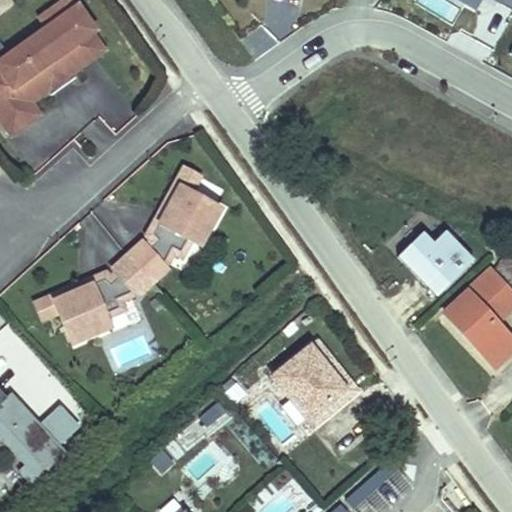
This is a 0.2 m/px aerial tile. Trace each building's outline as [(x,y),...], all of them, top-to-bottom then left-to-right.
[(47,28),(9,55),(0,61),(0,119),(11,135),(39,115),(30,102),(47,90),(49,89),(50,84),(48,81),(61,72),(63,74),(68,75),(71,73),(103,50),(91,33),(94,30),(77,7),(74,9),(67,0),(65,0),(40,18),(47,28)] [(263,27),(243,41),(254,57),(274,43),(263,27)] [(0,61),(9,55),(0,42),(0,61)] [(50,96),(74,79),(71,73),(68,75),(63,74),(61,72),(48,81),(50,84),(49,89),(47,90),(50,96)] [(126,256),(152,283),(166,269),(164,266),(173,253),(181,258),(190,241),(199,245),(219,209),(190,193),(199,177),(183,168),(160,211),(164,213),(158,225),(153,223),(146,236),(151,241),(145,246),(142,242),(126,256)] [(153,223),(158,225),(164,213),(160,211),(153,223)] [(422,231),(396,256),(436,299),(475,263),(445,231),(432,242),(422,231)] [(152,283),(126,256),(112,269),(115,273),(110,278),(105,273),(92,279),(94,283),(81,289),(79,284),(35,304),(42,320),(58,313),(72,343),(110,327),(106,318),(124,310),(120,301),(134,293),(136,296),(152,283)] [(511,291),(487,266),(439,312),(496,371),(511,355),(511,334),(501,323),(511,312),(511,291)] [(81,289),(94,283),(92,279),(79,284),(81,289)] [(130,324),(124,310),(106,318),(110,327),(112,332),(130,324)] [(115,370),(153,354),(139,323),(101,339),(115,370)] [(317,341),(309,347),(343,389),(306,420),(312,428),(358,391),(317,341)] [(309,347),(272,378),(306,420),(343,389),(309,347)] [(0,422),(46,473),(67,454),(59,445),(78,427),(59,406),(40,424),(38,422),(30,429),(24,422),(31,415),(10,393),(5,398),(0,392),(0,422)] [(218,403),(211,409),(218,418),(226,412),(218,403)] [(207,428),(218,418),(211,409),(199,418),(207,428)] [(38,422),(31,415),(24,422),(30,429),(38,422)] [(46,473),(0,422),(0,439),(24,465),(17,471),(31,487),(46,473)] [(175,438),(186,451),(201,438),(190,425),(175,438)] [(147,460),(160,475),(173,464),(160,449),(147,460)] [(398,469),(391,461),(345,501),(352,509),(398,469)]
